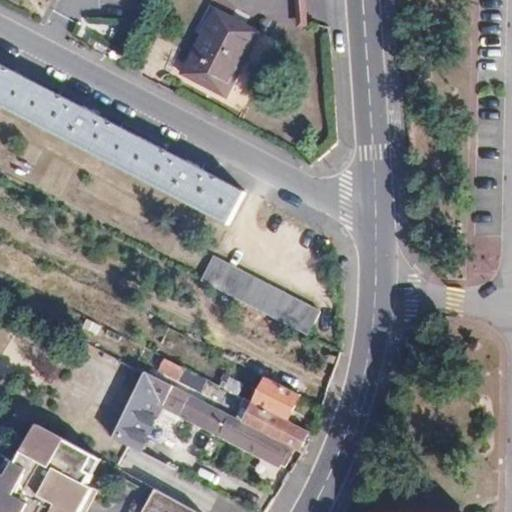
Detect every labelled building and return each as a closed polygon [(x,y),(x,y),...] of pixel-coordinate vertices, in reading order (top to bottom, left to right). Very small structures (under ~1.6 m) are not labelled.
[(261,33),(246,25),(229,17),(236,3),(230,0),(207,0),(205,4),(216,10),(184,74),(229,97),(261,33)] [(297,0),(299,27),(310,27),(309,0),(297,0)] [(252,11),(236,3),(229,17),(246,25),(252,11)] [(0,63),(0,105),(231,226),(248,193),(0,63)] [(215,260),(202,283),(306,338),(319,314),(215,260)] [(165,359),(159,370),(181,381),(187,370),(165,359)] [(256,404),(289,421),(303,396),(269,379),(256,404)] [(121,436),(134,442),(155,398),(142,392),(121,436)] [(223,434),(232,416),(191,395),(183,412),(223,434)] [(155,398),(134,442),(139,445),(161,401),(155,398)] [(256,404),(246,424),(290,446),(302,452),(312,432),(289,421),(256,404)] [(280,466),(290,446),(246,424),(238,419),(228,438),(280,466)] [(81,511),(88,501),(94,488),(88,485),(94,475),(88,471),(96,456),(40,427),(19,464),(17,463),(9,478),(3,475),(0,480),(0,486),(6,490),(0,500),(0,511),(81,511)] [(88,471),(94,475),(102,460),(96,456),(88,471)] [(11,460),(3,475),(9,478),(17,463),(11,460)] [(88,501),(81,511),(89,511),(100,492),(94,488),(88,501)] [(197,511),(157,490),(145,511),(197,511)]
